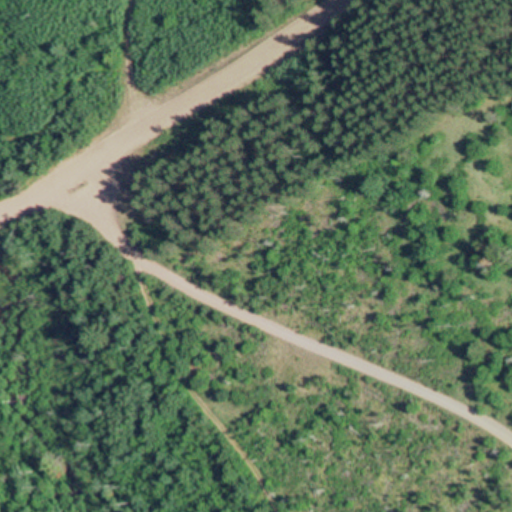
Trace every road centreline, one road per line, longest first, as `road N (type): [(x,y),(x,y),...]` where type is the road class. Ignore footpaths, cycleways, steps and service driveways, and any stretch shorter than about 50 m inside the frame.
road 1 (track): [(511,442),(442,382),(201,284),(109,216),(127,132)]
road 2 (tertiary): [(0,209),(20,205),(127,132),(196,98),(339,0)]
road 3 (track): [(127,132),(128,0)]
